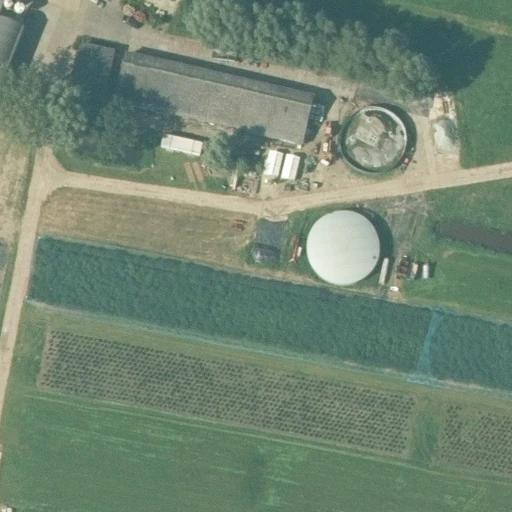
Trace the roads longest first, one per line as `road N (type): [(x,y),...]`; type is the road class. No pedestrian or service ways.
road 1 (track): [(0,388),(40,178),(261,207),(511,170)]
road 2 (track): [(317,78),(125,33),(34,0)]
road 3 (track): [(40,178),(71,0)]
